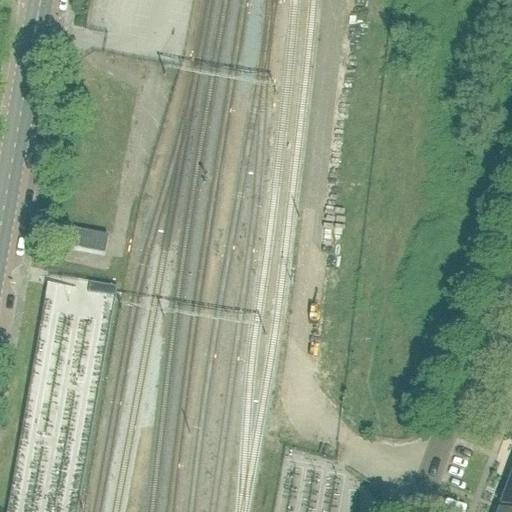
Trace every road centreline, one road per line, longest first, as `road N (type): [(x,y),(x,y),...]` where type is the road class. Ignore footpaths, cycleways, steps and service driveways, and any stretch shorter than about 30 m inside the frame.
road 1 (residential): [(413,511),(511,252)]
road 2 (secondary): [(0,226),(40,0)]
